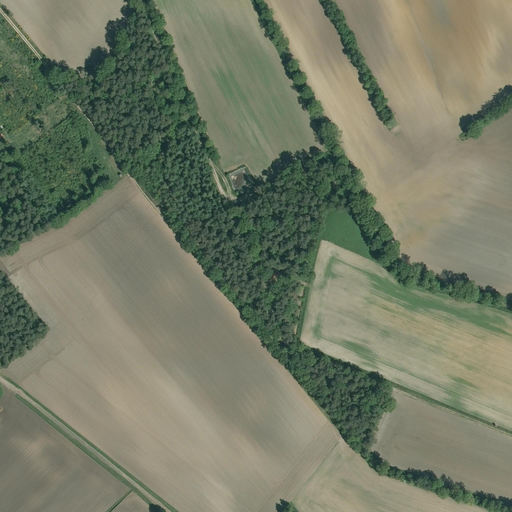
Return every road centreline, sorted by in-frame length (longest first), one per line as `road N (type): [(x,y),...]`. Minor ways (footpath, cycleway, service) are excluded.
road 1 (track): [(511,436),(289,347),(139,0)]
road 2 (track): [(289,347),(285,368),(0,5)]
road 3 (track): [(0,378),(167,511)]
